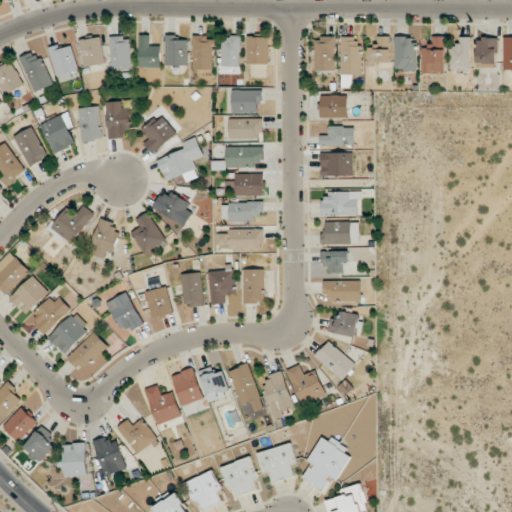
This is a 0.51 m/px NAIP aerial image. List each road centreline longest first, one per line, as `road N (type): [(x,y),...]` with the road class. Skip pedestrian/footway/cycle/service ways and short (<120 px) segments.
road 1 (residential): [(292,9),(288,324),(267,334),(180,343),(86,398),(66,395),(0,328)]
road 2 (residential): [(0,38),(92,9),(511,10)]
road 3 (residential): [(0,237),(51,190),(93,178),(123,180)]
